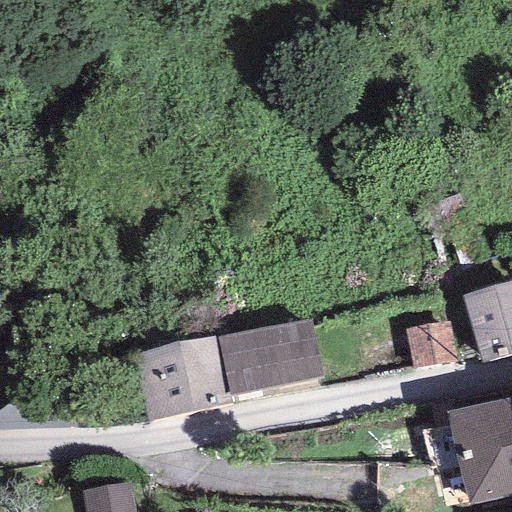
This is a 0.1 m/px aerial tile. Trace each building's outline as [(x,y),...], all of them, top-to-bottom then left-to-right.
[(10,163),(0,167),(0,203),(3,209),(27,196),(10,163)] [(511,285),(456,299),(471,360),(511,349),(511,285)] [(310,319),(216,337),(229,395),(322,377),(310,319)] [(447,324),(402,332),(408,369),(453,360),(447,324)] [(216,337),(131,356),(146,423),(231,404),(229,395),(216,337)] [(511,397),(446,414),(469,511),(511,500),(511,397)] [(134,511),(129,482),(80,492),(83,511),(134,511)]
